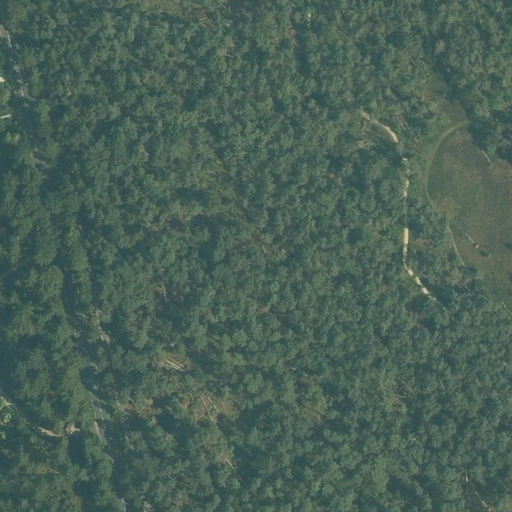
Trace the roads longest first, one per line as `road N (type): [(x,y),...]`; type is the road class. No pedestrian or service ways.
road 1 (primary): [(123,511),(0,4)]
road 2 (unknown): [(511,394),(480,403),(453,387),(411,311),(373,278),(337,228),(288,0)]
